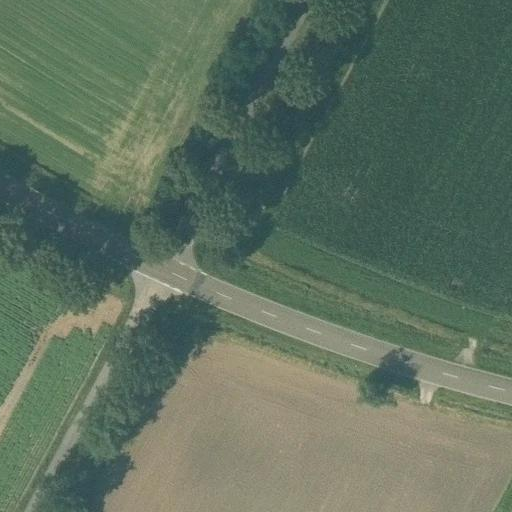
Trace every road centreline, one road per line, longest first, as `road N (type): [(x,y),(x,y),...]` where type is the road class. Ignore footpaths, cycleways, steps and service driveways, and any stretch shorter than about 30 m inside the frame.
road 1 (tertiary): [(511,389),(294,323),(148,260)]
road 2 (unclassified): [(148,260),(294,0)]
road 3 (unclassified): [(16,511),(148,260)]
road 4 (tertiary): [(148,260),(0,183)]
